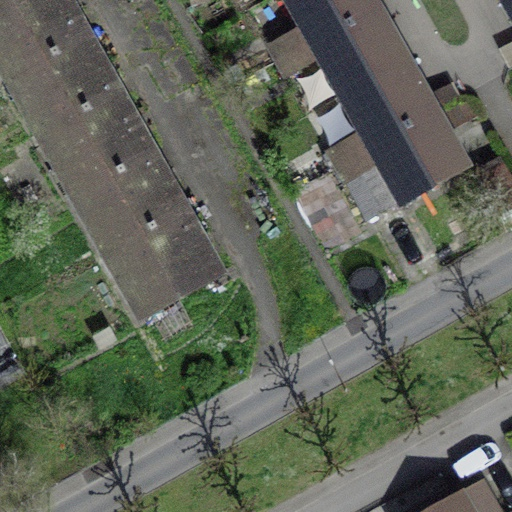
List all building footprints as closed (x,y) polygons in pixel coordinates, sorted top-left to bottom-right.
[(0,0),(0,63),(11,83),(80,45),(54,0),(0,0)] [(288,0),(303,25),(268,45),(277,60),(372,5),(369,0),(288,0)] [(374,8),(372,5),(277,60),(286,76),(320,57),(341,93),(401,59),(372,9),(374,8)] [(58,166),(126,128),(80,45),(11,83),(58,166)] [(404,57),(401,59),(341,93),(362,130),(328,150),(336,165),(431,112),(403,61),(406,60),(404,57)] [(434,110),(431,112),(336,165),(345,181),(380,162),(401,199),(461,166),(432,114),(436,112),(434,110)] [(105,251),(174,212),(126,128),(58,166),(105,251)] [(213,280),(174,212),(105,251),(143,319),(213,280)] [(494,511),(481,488),(437,511),(494,511)]
